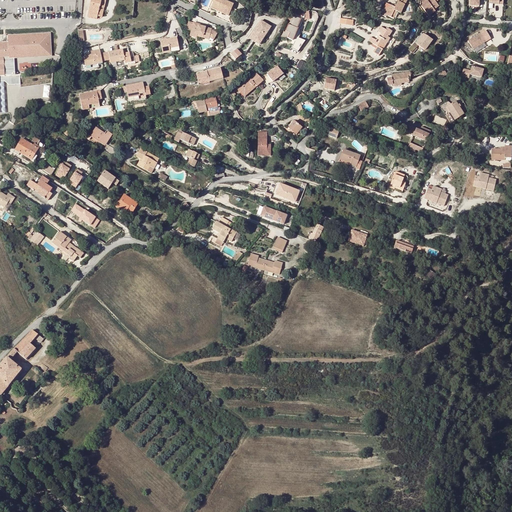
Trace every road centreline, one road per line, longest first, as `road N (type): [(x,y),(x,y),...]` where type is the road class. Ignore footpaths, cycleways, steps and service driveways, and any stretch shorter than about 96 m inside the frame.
road 1 (track): [(49,311),(89,292),(143,345),(174,363),(410,356),(469,292),(502,276),(511,247)]
road 2 (residential): [(298,146),(307,158),(301,170),(224,180),(154,242),(115,243),(0,357)]
road 3 (residential): [(113,84),(200,67),(226,50),(218,20),(173,0)]
road 4 (track): [(181,363),(247,430),(199,511)]
road 5 (residential): [(327,0),(318,65),(273,115),(298,146)]
road 6 (residential): [(298,146),(327,115),(366,97),(418,114)]
